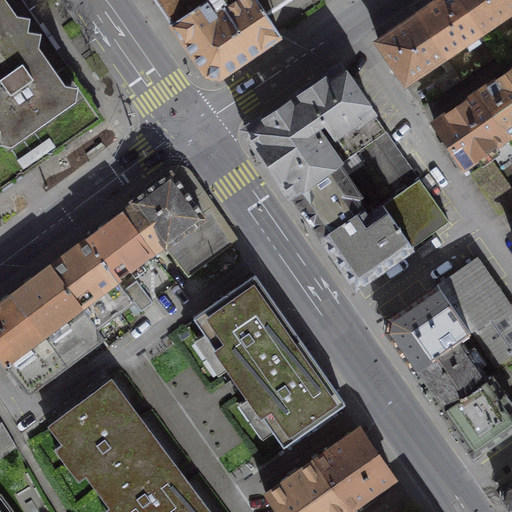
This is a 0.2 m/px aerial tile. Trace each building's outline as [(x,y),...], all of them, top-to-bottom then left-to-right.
[(0,0),(0,48),(37,23),(20,0),(0,0)] [(154,0),(171,24),(204,0),(208,0),(213,7),(222,0),(154,0)] [(208,0),(204,0),(171,24),(175,30),(208,76),(213,76),(219,77),(281,35),(257,0),(222,0),(213,7),(208,0)] [(480,30),(460,0),(438,0),(416,15),(443,55),(480,30)] [(511,8),(511,0),(460,0),(480,30),(511,8)] [(443,55),(416,15),(378,40),(405,80),(443,55)] [(104,118),(37,23),(0,48),(0,146),(21,176),(104,118)] [(340,163),(386,131),(341,66),(294,98),(340,163)] [(511,67),(476,93),(505,137),(511,132),(511,67)] [(505,137),(476,93),(434,122),(465,166),(505,137)] [(294,98),(251,127),(251,135),(293,196),(338,164),(340,163),(294,98)] [(381,204),(412,247),(449,221),(386,131),(340,163),(338,164),(345,173),(362,162),(388,199),(381,204)] [(0,190),(21,176),(0,146),(0,190)] [(494,207),(499,215),(511,205),(511,191),(492,163),(472,177),(478,185),(494,207)] [(338,164),(293,196),(322,237),(363,208),(355,197),(359,194),(345,173),(338,164)] [(202,215),(170,172),(131,201),(133,203),(123,211),(153,251),(163,244),(202,215)] [(363,208),(322,237),(356,286),(412,247),(381,204),(367,215),(363,208)] [(153,251),(123,211),(86,238),(116,278),(153,251)] [(211,211),(202,215),(163,244),(188,276),(233,242),(211,211)] [(116,278),(86,238),(49,266),(96,328),(133,301),(124,289),(116,278)] [(475,258),(437,285),(469,332),(471,331),(508,305),(475,258)] [(96,328),(49,266),(11,294),(66,367),(104,339),(96,328)] [(345,402),(256,275),(194,317),(283,446),(345,402)] [(124,289),(133,301),(139,309),(151,300),(137,280),(124,289)] [(437,285),(389,318),(387,330),(414,368),(461,336),(462,337),(469,332),(437,285)] [(66,367),(11,294),(0,302),(0,355),(29,394),(66,367)] [(511,352),(511,310),(508,305),(471,331),(494,365),(511,352)] [(461,336),(414,368),(442,408),(489,376),(462,337),(461,336)] [(511,359),(489,376),(442,408),(473,454),(511,426),(511,359)] [(159,444),(110,379),(51,424),(99,489),(159,444)] [(0,459),(16,447),(1,422),(0,422),(0,459)] [(359,428),(314,460),(348,510),(394,478),(359,428)] [(159,444),(99,489),(116,511),(200,511),(206,507),(159,444)] [(344,511),(348,510),(314,460),(266,492),(280,511),(344,511)] [(502,495),(511,509),(511,481),(504,486),(502,495)] [(13,511),(0,494),(0,493),(0,511),(13,511)]
